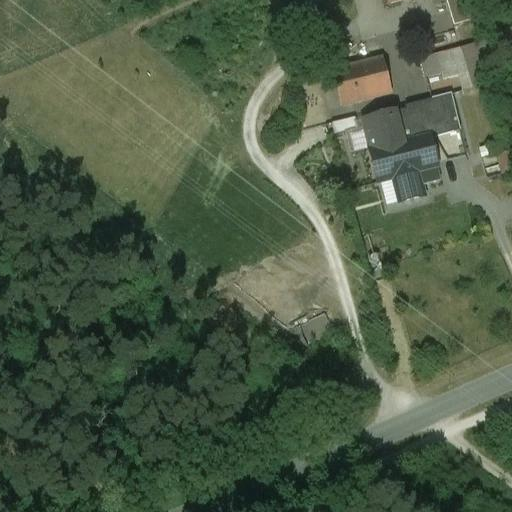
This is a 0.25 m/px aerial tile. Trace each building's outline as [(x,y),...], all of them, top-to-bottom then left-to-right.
[(472,0),(451,0),(445,2),(452,28),(478,20),(472,0)] [(511,26),(496,31),(502,51),(511,48),(511,26)] [(511,48),(502,51),(509,74),(511,73),(511,48)] [(381,57),(329,69),(338,108),(390,96),(381,57)] [(450,96),(364,119),(372,151),(380,183),(436,168),(428,140),(460,132),(450,96)] [(380,183),(372,151),(351,155),(360,187),(380,183)]
